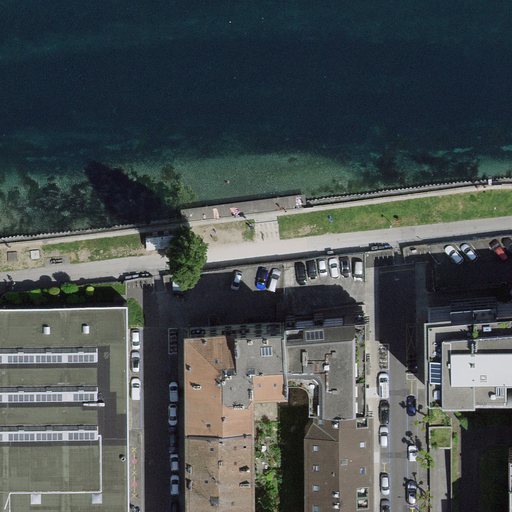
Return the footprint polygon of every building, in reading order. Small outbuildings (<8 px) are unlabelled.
[(187,289),(188,281),(174,281),(174,289),(187,289)] [(129,511),(128,301),(0,301),(0,511),(129,511)] [(511,388),(511,302),(429,310),(430,389),(511,388)] [(284,322),(287,376),(310,377),(310,406),(319,407),(367,406),(366,314),(284,322)] [(189,421),(252,421),(251,390),(255,386),(288,385),(287,376),(284,322),(189,327),(189,421)] [(310,429),(310,487),(371,487),(370,406),(367,406),(319,407),(319,416),(310,429)] [(190,502),(253,502),(252,421),(189,421),(190,502)] [(310,487),(310,511),(370,511),(371,487),(310,487)] [(190,511),(252,511),(253,502),(190,502),(190,511)]
